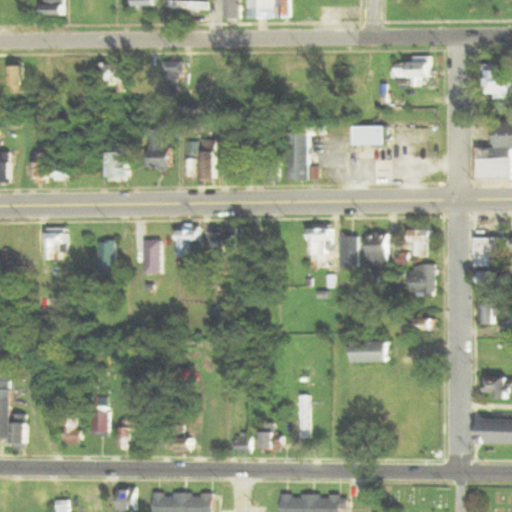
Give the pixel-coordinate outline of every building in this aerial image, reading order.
[(68,0),(47,0),(47,19),(69,19),(68,0)] [(161,10),(160,0),(138,0),(138,10),(161,10)] [(228,0),(228,19),(245,19),(245,0),(228,0)] [(251,0),(252,19),(294,19),(294,1),(284,1),(284,0),(251,0)] [(436,58),(417,58),(417,64),(400,64),(400,86),(425,86),(425,77),(436,77),(436,58)] [(110,62),(110,87),(120,87),(120,92),(129,92),(129,62),(110,62)] [(169,96),(186,96),(186,62),(169,62),(169,96)] [(511,95),(511,64),(489,64),(489,95),(511,95)] [(28,65),(15,65),(15,95),(28,95),(28,65)] [(42,65),(42,93),(55,93),(55,65),(42,65)] [(511,121),(501,121),(501,147),(484,147),(484,178),(511,178),(511,121)] [(359,126),(359,146),(390,146),(390,126),(359,126)] [(176,147),(168,147),(168,129),(154,129),(154,168),(176,168),(176,147)] [(294,180),(315,180),(315,131),(294,131),(294,180)] [(220,140),(208,140),(208,180),(220,180),(220,140)] [(250,147),(228,147),(228,174),(250,174),(250,147)] [(113,181),(135,181),(135,150),(113,150),(113,181)] [(15,152),(2,152),(3,182),(16,182),(15,152)] [(39,180),(52,180),(52,152),(39,152),(39,180)] [(60,152),(59,180),(77,181),(78,153),(60,152)] [(283,180),(283,159),(271,159),(271,180),(283,180)] [(205,241),(205,226),(184,226),(184,257),(198,257),(198,241),(205,241)] [(431,242),(437,242),(437,227),(415,227),(416,241),(404,241),(404,251),(415,250),(415,256),(431,256),(431,242)] [(52,228),(52,260),(68,260),(68,245),(72,245),(72,228),(52,228)] [(316,268),(333,268),(333,241),(338,241),(338,228),(316,228),(316,268)] [(232,247),(241,247),(241,230),(218,230),(218,255),(232,255),(232,247)] [(373,265),(393,265),(393,233),(373,233),(373,265)] [(346,268),(363,268),(363,235),(346,235),(346,268)] [(510,266),(510,237),(480,237),(480,266),(510,266)] [(441,265),(416,265),(416,297),(441,297),(441,265)] [(9,285),(33,285),(33,267),(9,267),(9,285)] [(485,298),(503,298),(503,271),(485,271),(485,298)] [(501,318),(511,318),(511,304),(485,304),(485,324),(501,324),(501,318)] [(406,334),(439,334),(439,317),(406,317),(406,334)] [(395,363),(395,341),(361,341),(361,363),(395,363)] [(511,342),(487,343),(487,366),(511,365),(511,342)] [(14,362),(0,362),(0,438),(15,438),(14,362)] [(511,398),(511,377),(487,377),(487,393),(500,393),(500,399),(511,398)] [(304,438),(313,438),(313,396),(304,396),(304,438)] [(113,436),(113,407),(97,407),(97,436),(113,436)] [(31,414),(19,414),(19,450),(31,450),(31,414)] [(68,419),(68,444),(87,444),(87,430),(80,430),(80,419),(68,419)] [(511,419),(486,419),(486,444),(511,443),(511,419)] [(126,450),(138,450),(138,420),(126,420),(126,450)] [(280,449),(280,423),(267,423),(267,449),(280,449)] [(198,437),(188,437),(188,430),(176,430),(176,453),(198,453),(198,437)] [(241,453),(256,453),(256,435),(241,435),(241,453)] [(51,511),(52,486),(27,486),(27,507),(38,507),(38,511),(51,511)] [(0,511),(13,511),(13,488),(0,487),(0,511)] [(123,511),(140,511),(140,487),(123,487),(123,511)] [(218,511),(218,493),(179,493),(179,505),(172,505),(171,511),(218,511)] [(353,495),(287,494),(287,511),(347,511),(348,510),(353,510),(353,495)] [(73,511),(74,501),(60,501),(60,511),(73,511)]
